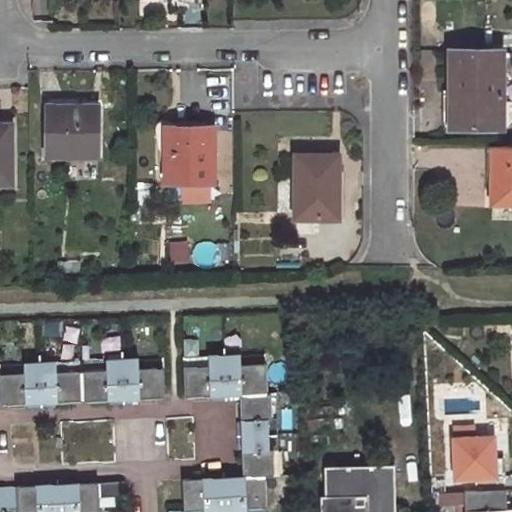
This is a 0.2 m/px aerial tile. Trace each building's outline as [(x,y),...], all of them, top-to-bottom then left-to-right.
[(502,127),(501,51),(450,51),(450,88),(451,127),(502,127)] [(442,89),(443,127),(451,127),(450,88),(442,89)] [(97,156),(98,105),(46,106),(46,156),(97,156)] [(0,182),(11,183),(11,129),(0,129),(0,182)] [(214,182),(214,130),(164,130),(165,183),(214,182)] [(491,203),(511,203),(511,145),(492,145),(491,203)] [(333,155),(295,155),(296,218),(338,217),(338,180),(333,180),(333,155)] [(188,259),(186,242),(170,243),(172,261),(188,259)] [(224,356),(225,370),(240,370),(239,365),(239,355),(224,356)] [(210,371),(225,370),(224,356),(209,356),(210,366),(210,371)] [(124,359),(125,373),(140,373),(140,368),(139,358),(124,359)] [(110,374),(125,373),(124,359),(109,359),(110,369),(110,374)] [(30,372),(30,376),(45,376),(44,361),(29,362),(30,372)] [(59,361),(44,361),(45,376),(60,375),(60,371),(59,361)] [(184,367),(185,398),(242,397),(244,479),(266,478),(274,478),(273,453),(269,453),(268,438),(268,424),(272,424),(271,398),(268,398),(267,364),(239,365),(240,370),(225,370),(210,371),(210,366),(184,367)] [(0,373),(1,404),(165,399),(164,368),(140,368),(140,373),(125,373),(110,374),(110,369),(60,371),(60,375),(45,376),(30,376),(30,372),(0,373)] [(268,424),(268,438),(283,438),(282,423),(272,424),(268,424)] [(283,438),(268,438),(269,453),(273,453),(283,452),(283,438)] [(504,476),(495,477),(494,460),(494,438),(453,439),(455,478),(475,477),(475,491),(504,490),(504,476)] [(495,477),(504,476),(503,459),(494,460),(495,477)] [(395,507),(395,470),(328,471),(328,511),(402,511),(402,507),(395,507)] [(244,479),(224,479),(225,511),(247,511),(247,510),(267,509),(266,478),(244,479)] [(225,511),(224,479),(183,481),(184,511),(204,511),(225,511)] [(124,483),(17,486),(17,511),(100,511),(100,499),(125,498),(124,483)] [(456,511),(511,511),(511,508),(505,509),(504,490),(475,491),(464,491),(465,503),(456,504),(456,511)]
